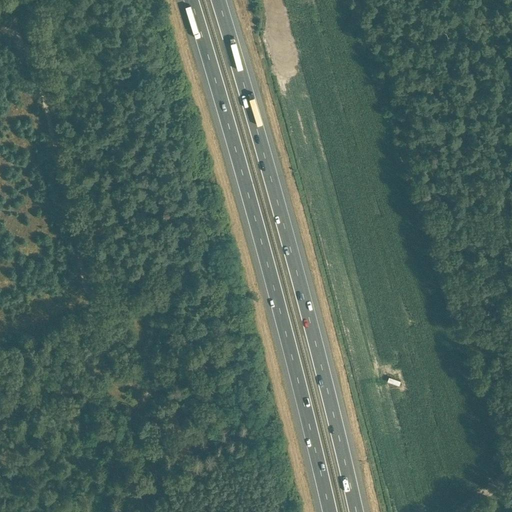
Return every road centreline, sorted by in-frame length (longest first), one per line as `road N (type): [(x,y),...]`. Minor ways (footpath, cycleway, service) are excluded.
road 1 (motorway): [(191,0),(329,511)]
road 2 (motorway): [(355,511),(220,0)]
road 3 (track): [(143,511),(89,404)]
